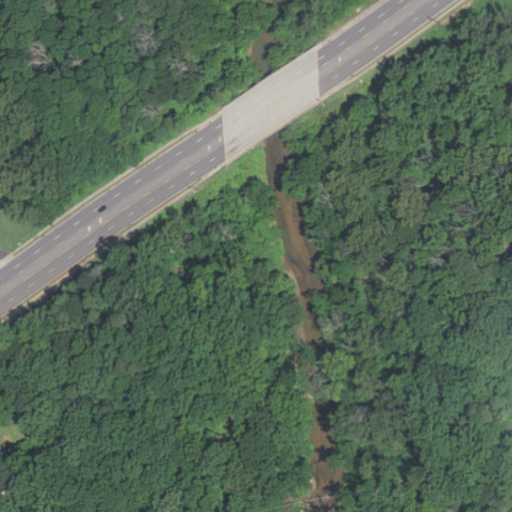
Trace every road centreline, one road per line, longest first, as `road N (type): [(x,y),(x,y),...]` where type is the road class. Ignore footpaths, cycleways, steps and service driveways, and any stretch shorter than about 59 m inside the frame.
road 1 (primary): [(0,292),(226,138)]
road 2 (primary): [(319,75),(420,0)]
